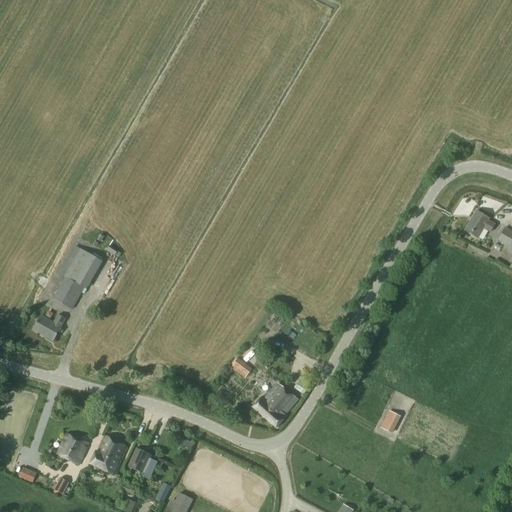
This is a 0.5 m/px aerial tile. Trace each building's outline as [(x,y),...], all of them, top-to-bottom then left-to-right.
[(465,232),(478,239),(484,229),(491,233),(495,226),(488,222),(489,219),(477,212),(465,232)] [(511,249),(511,232),(506,228),(498,241),(508,247),(511,249)] [(106,250),(114,256),(118,251),(110,246),(106,250)] [(102,261),(80,249),(53,299),(72,310),(84,288),(86,289),(102,261)] [(33,330),(54,341),(61,328),(66,319),(58,315),(53,324),(41,316),(33,330)] [(231,368),(244,378),(251,369),(238,359),(231,368)] [(252,407),(277,428),(284,420),(283,419),(286,416),(285,415),(298,401),(278,384),(265,398),(262,396),(252,407)] [(382,428),(392,433),(400,417),(389,412),(382,428)] [(57,456),(79,466),(89,444),(68,435),(61,446),(57,456)] [(90,464),(116,476),(128,447),(105,436),(97,452),(96,452),(90,464)] [(129,467),(141,473),(150,455),(137,448),(129,467)] [(24,467),(20,477),(34,483),(38,473),(24,467)] [(59,492),(63,495),(69,483),(60,478),(54,490),(55,491),(59,492)] [(121,490),(133,495),(135,492),(122,486),(121,490)] [(162,490),(157,499),(163,502),(168,493),(162,490)] [(169,511),(186,511),(193,500),(180,493),(169,511)] [(56,511),(59,505),(39,498),(33,511),(56,511)] [(123,511),(124,511),(131,511),(136,503),(128,499),(123,511)]
